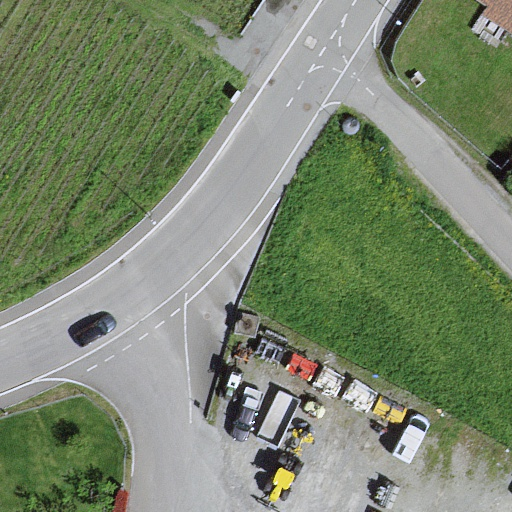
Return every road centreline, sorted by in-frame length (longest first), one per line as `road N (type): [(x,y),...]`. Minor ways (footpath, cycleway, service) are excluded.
road 1 (residential): [(0,363),(112,304),(195,235),(256,158),(326,46)]
road 2 (residential): [(326,46),(511,245)]
